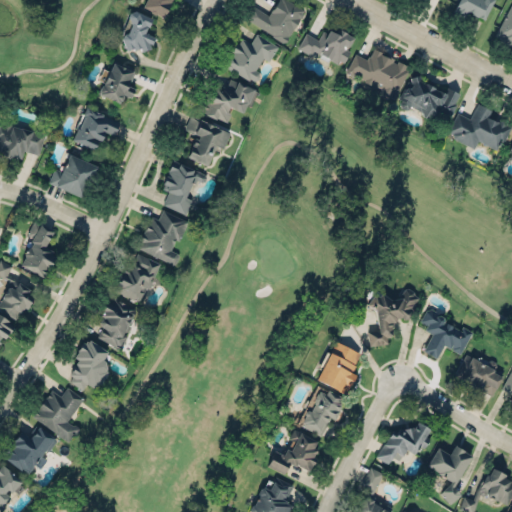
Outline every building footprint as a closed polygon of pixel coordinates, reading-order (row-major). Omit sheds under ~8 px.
[(142,0),(140,5),(148,9),(148,11),(153,13),(155,12),(162,16),(165,11),(164,10),(169,0),(142,0)] [(287,0),(302,9),(301,11),(302,15),(301,16),(299,17),(288,34),(286,35),(286,37),(285,41),(281,41),(271,35),(271,34),(243,16),(251,4),(267,14),(271,7),(272,7),(276,0),(287,0)] [(483,18),(492,0),(457,0),(452,10),(463,16),(467,9),(483,18)] [(511,46),(511,5),(508,4),(494,39),(511,46)] [(133,9),(128,11),(126,15),(129,22),(130,21),(126,32),(123,33),(120,38),(125,49),(127,49),(126,48),(131,46),(132,49),(139,46),(139,50),(148,47),(147,41),(149,43),(152,36),(146,33),(147,32),(143,30),(145,26),(145,25),(147,26),(148,24),(147,23),(150,17),(133,9)] [(337,27),(346,32),(345,33),(352,37),(345,49),(349,51),(343,62),(338,60),(336,63),(329,59),(328,58),(326,61),(317,55),(318,53),(313,50),(309,55),(296,47),(305,32),(317,39),(322,30),(323,29),(324,28),(327,29),(328,28),(334,32),(337,27)] [(216,61),(247,79),(249,78),(253,79),(257,79),(258,75),(258,72),(253,69),(261,55),(267,59),(276,46),(256,33),(250,43),(241,38),(238,42),(238,45),(234,43),(232,46),(230,49),(232,51),(230,53),(228,52),(226,55),(228,61),(219,56),(216,61)] [(344,75),(394,97),(408,65),(371,49),(367,59),(353,53),(344,75)] [(111,61),(108,68),(107,68),(102,82),(101,84),(100,84),(96,91),(117,101),(118,99),(120,99),(122,95),(121,93),(129,96),(133,87),(126,84),(131,70),(123,67),(123,66),(111,61)] [(458,92),(446,87),(444,91),(418,82),(419,78),(412,75),(407,87),(404,86),(396,106),(407,110),(408,108),(433,117),(435,112),(449,117),(458,92)] [(244,113),(254,88),(228,78),(223,90),(209,83),(197,111),(224,122),(230,107),(244,113)] [(456,113),(447,131),(452,133),(453,137),(471,146),(475,138),(494,148),(498,141),(501,141),(506,135),(507,127),(506,123),(499,119),(498,121),(489,116),(492,111),(478,103),(469,120),(456,113)] [(119,121),(85,106),(70,139),(94,150),(103,131),(113,135),(119,121)] [(185,156),(205,165),(214,145),(221,149),(229,131),(189,113),(182,128),(197,135),(196,139),(195,137),(193,137),(185,156)] [(0,120),(21,126),(22,124),(45,131),(38,154),(22,149),(19,158),(15,156),(15,158),(1,154),(2,151),(0,150),(0,120)] [(68,153),(96,165),(82,197),(54,185),(47,181),(53,167),(60,170),(68,153)] [(185,197),(191,181),(201,185),(205,174),(171,160),(160,186),(168,189),(161,205),(185,215),(191,200),(185,197)] [(186,220),(162,209),(157,218),(150,215),(135,247),(173,265),(179,254),(172,251),(186,220)] [(19,264),(42,277),(54,255),(50,253),(52,250),(44,246),(52,230),(39,223),(29,240),(31,242),(28,247),(26,247),(25,248),(26,249),(24,250),(23,252),(23,255),(19,264)] [(113,289),(118,292),(120,294),(123,296),(124,295),(135,300),(139,298),(144,287),(146,287),(149,286),(151,283),(150,281),(159,262),(136,251),(128,267),(124,265),(117,279),(116,279),(114,283),(120,286),(113,289)] [(0,276),(9,281),(0,299),(0,309),(19,319),(34,289),(6,275),(11,265),(0,259),(0,276)] [(407,287),(403,288),(398,295),(398,296),(390,298),(380,292),(378,295),(373,292),(365,304),(374,310),(377,328),(365,330),(368,345),(386,342),(385,337),(389,336),(392,332),(390,321),(393,321),(396,317),(399,316),(402,319),(407,318),(409,315),(409,311),(408,309),(417,296),(413,293),(412,291),(407,287)] [(105,301),(98,315),(100,316),(97,321),(98,325),(101,327),(96,336),(119,347),(125,335),(121,332),(122,330),(124,331),(127,330),(129,325),(125,323),(129,316),(131,316),(132,313),(132,307),(113,297),(110,304),(105,301)] [(425,310),(419,320),(427,324),(424,329),(432,333),(423,350),(435,356),(442,343),(459,353),(471,331),(461,325),(459,329),(443,320),(442,317),(438,314),(435,315),(434,310),(430,308),(425,310)] [(0,339),(0,314),(11,322),(0,339)] [(106,351),(86,337),(72,357),(78,361),(66,379),(81,389),(85,383),(95,389),(109,369),(99,362),(106,351)] [(334,340),(359,352),(353,364),(354,365),(350,372),(354,374),(344,394),(315,378),(334,340)] [(499,377),(490,394),(453,374),(464,353),(485,364),(488,359),(490,359),(493,361),(495,365),(493,368),(491,371),(500,376),(499,377)] [(511,363),(501,390),(511,394),(511,395),(511,363)] [(66,386),(82,398),(66,420),(71,424),(76,423),(77,428),(78,433),(61,435),(33,415),(37,408),(36,407),(50,388),(59,395),(66,386)] [(326,390),(343,397),(337,409),(335,409),(338,411),(333,419),(328,417),(326,420),(327,421),(319,435),(299,424),(304,415),(303,413),(304,410),(306,410),(308,411),(313,403),(312,402),(313,400),(312,399),(315,393),(317,393),(318,391),(324,394),(326,390)] [(405,448),(413,453),(418,445),(421,447),(430,429),(412,419),(404,434),(392,427),(375,456),(387,463),(391,456),(398,460),(405,448)] [(37,426),(55,439),(47,451),(44,449),(26,473),(4,457),(7,454),(3,451),(18,430),(28,438),(37,426)] [(293,428),(316,440),(312,447),(314,447),(315,452),(313,453),(313,455),(315,458),(313,460),(312,461),(311,464),(310,465),(309,465),(307,469),(307,470),(306,470),(298,465),(298,464),(295,463),(294,465),(289,463),(289,461),(288,461),(282,473),(265,464),(273,449),(282,454),(285,448),(289,450),(294,441),(288,438),(293,428)] [(454,444),(463,449),(463,451),(471,455),(452,486),(459,493),(448,503),(438,492),(448,483),(450,481),(425,465),(436,447),(447,453),(454,444)] [(20,481),(1,464),(0,465),(0,506),(10,495),(9,494),(20,481)] [(373,490),(382,472),(369,466),(360,484),(373,490)] [(511,490),(505,503),(497,499),(495,500),(484,494),(481,495),(478,493),(472,511),(469,511),(458,508),(463,495),(472,498),(475,489),(478,484),(480,485),(486,474),(487,474),(491,467),(498,471),(505,474),(503,477),(509,480),(508,483),(511,485),(511,490)] [(285,511),(289,505),(284,503),(285,501),(280,498),(281,496),(286,497),(292,484),(274,475),(272,480),(271,479),(271,480),(266,478),(262,486),(260,488),(259,488),(256,493),(257,495),(252,505),(250,505),(247,510),(249,511),(285,511)]
